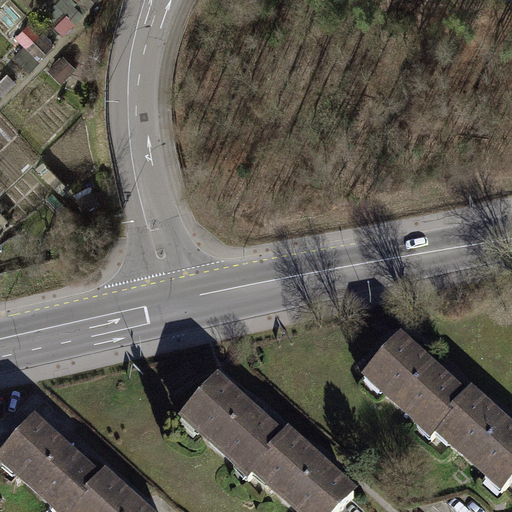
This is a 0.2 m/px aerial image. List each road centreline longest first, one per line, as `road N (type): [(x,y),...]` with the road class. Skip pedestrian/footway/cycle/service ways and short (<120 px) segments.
road 1 (primary): [(511,235),(175,308)]
road 2 (tertiary): [(154,0),(137,65),(136,136),(175,308)]
road 3 (primary): [(175,308),(0,345)]
